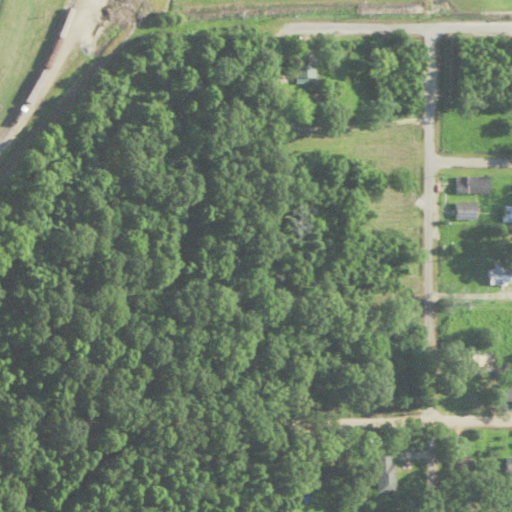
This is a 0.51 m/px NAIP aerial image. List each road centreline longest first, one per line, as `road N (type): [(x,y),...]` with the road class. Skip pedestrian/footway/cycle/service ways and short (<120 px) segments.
road 1 (residential): [(511,416),(0,418)]
road 2 (residential): [(428,511),(425,23)]
road 3 (residential): [(425,116),(287,120),(276,109),(272,78),(276,31),(287,22)]
road 4 (residential): [(511,22),(287,22)]
road 5 (residential): [(0,147),(104,0)]
